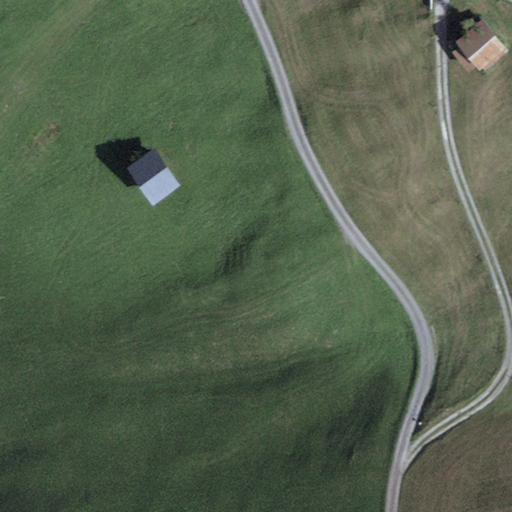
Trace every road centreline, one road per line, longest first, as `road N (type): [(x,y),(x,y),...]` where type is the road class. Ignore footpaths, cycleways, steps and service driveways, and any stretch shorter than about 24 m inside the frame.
road 1 (track): [(395,511),(397,466),(428,342),(409,296),(331,203),(294,136),(245,0)]
road 2 (track): [(511,329),(448,132),(435,19),(445,0)]
road 3 (track): [(397,466),(503,387),(511,352)]
